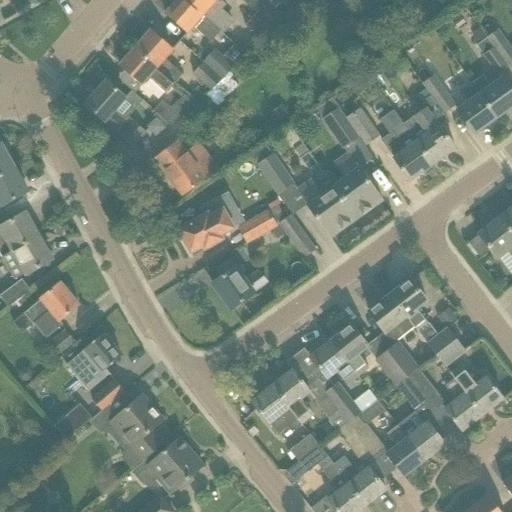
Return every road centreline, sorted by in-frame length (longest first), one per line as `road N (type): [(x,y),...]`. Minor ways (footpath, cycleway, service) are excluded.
road 1 (residential): [(196,382),(136,297),(24,95)]
road 2 (residential): [(196,382),(418,223)]
road 3 (residential): [(298,511),(196,382)]
road 4 (residential): [(511,348),(418,223)]
road 5 (residential): [(24,95),(107,0)]
